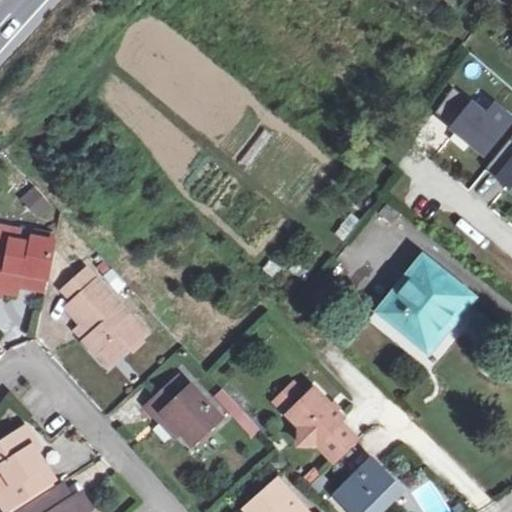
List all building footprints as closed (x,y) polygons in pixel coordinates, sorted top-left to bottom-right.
[(454,89),(435,112),(453,126),(452,128),(485,154),(511,120),(511,118),(494,104),(486,114),(454,89)] [(511,137),(487,168),(511,188),(511,137)] [(33,200),(42,209),(52,201),(42,191),(33,200)] [(52,201),(42,209),(51,219),(61,211),(52,201)] [(0,224),(0,251),(11,254),(17,228),(0,224)] [(49,278),(57,236),(36,232),(17,228),(11,254),(0,251),(0,293),(3,295),(4,290),(14,292),(20,294),(21,286),(22,281),(23,273),(49,278)] [(383,311),(433,352),(448,332),(476,297),(428,259),(403,291),(400,288),(383,311)] [(113,341),(124,352),(145,335),(87,270),(63,291),(73,303),(68,309),(83,325),(91,334),(85,341),(91,348),(97,355),(113,341)] [(22,281),(21,286),(46,292),(49,278),(23,273),(22,281)] [(75,331),(85,341),(91,334),(83,325),(75,331)] [(108,367),(124,352),(113,341),(97,355),(108,367)] [(165,415),(179,431),(193,446),(224,420),(192,385),(189,388),(178,376),(146,407),(159,421),(165,415)] [(318,442),(335,460),(358,438),(341,420),(345,417),(317,387),(290,412),(301,425),(301,441),(318,442)] [(174,436),(179,431),(165,415),(159,421),(167,430),(174,436)] [(0,497),(9,510),(58,479),(36,446),(24,428),(0,442),(0,462),(1,465),(0,465),(0,497)] [(374,456),(336,491),(356,511),(387,511),(391,509),(398,503),(394,499),(406,488),(374,456)] [(9,511),(16,511),(19,510),(58,486),(60,483),(58,479),(9,510),(9,511)] [(308,511),(279,479),(248,507),(252,511),(308,511)] [(58,486),(19,510),(19,511),(23,511),(60,489),(58,486)] [(60,489),(23,511),(97,511),(84,493),(70,503),(60,489)]
